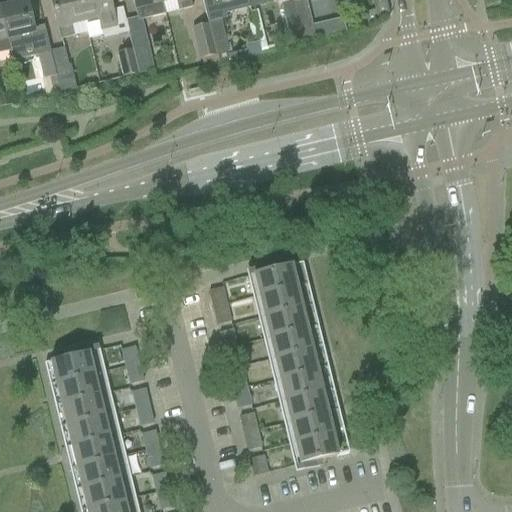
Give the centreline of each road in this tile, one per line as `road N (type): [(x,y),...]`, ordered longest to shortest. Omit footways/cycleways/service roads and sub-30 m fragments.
road 1 (secondary): [(408,89),(197,141),(92,177),(46,204)]
road 2 (secondary): [(46,204),(96,202),(410,129)]
road 3 (unclassified): [(458,511),(455,303)]
road 4 (residential): [(215,511),(169,315)]
road 5 (unclassified): [(455,303),(465,231),(450,121)]
road 6 (unclassified): [(410,129),(414,173),(455,303)]
